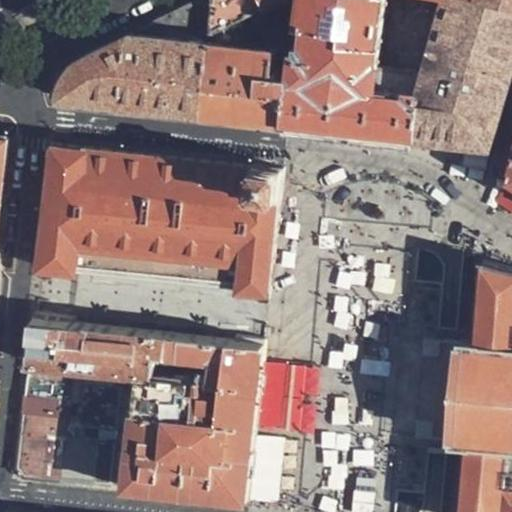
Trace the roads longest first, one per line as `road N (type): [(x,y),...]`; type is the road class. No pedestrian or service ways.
road 1 (residential): [(31,115),(0,422)]
road 2 (residential): [(282,146),(31,115)]
road 3 (residential): [(244,511),(44,488),(30,498)]
road 4 (residential): [(149,0),(52,48),(31,115)]
